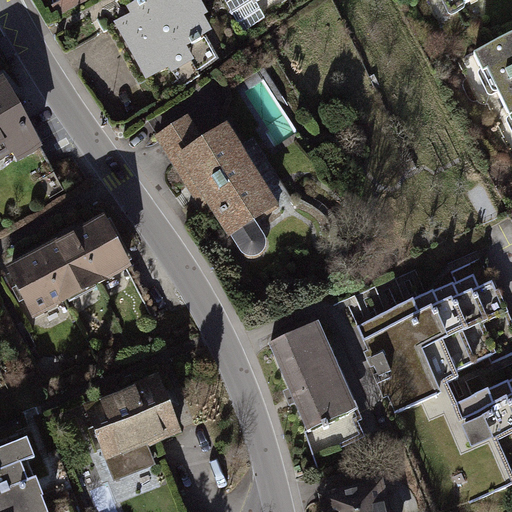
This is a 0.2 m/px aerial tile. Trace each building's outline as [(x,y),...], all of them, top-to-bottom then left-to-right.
[(132,21),(117,29),(150,87),(189,65),(196,77),(217,66),(204,43),(213,38),(204,23),(209,20),(197,0),(195,0),(187,5),(184,0),(153,0),(128,15),(132,21)] [(220,0),(238,29),(283,0),(220,0)] [(436,0),(444,16),(476,0),(436,0)] [(511,45),(475,63),(511,138),(511,45)] [(8,89),(0,93),(0,172),(41,151),(8,89)] [(197,120),(155,143),(192,210),(204,203),(227,245),(279,216),(233,133),(211,145),(197,120)] [(133,280),(106,227),(7,277),(34,330),(133,280)] [(511,348),(484,282),(361,334),(397,420),(421,410),(463,510),(511,489),(511,477),(511,476),(511,386),(460,408),(451,387),(511,362),(511,348)] [(321,330),(272,351),(310,441),(359,420),(321,330)] [(175,446),(154,391),(80,418),(101,474),(175,446)] [(51,511),(25,445),(0,454),(0,511),(51,511)] [(390,511),(388,499),(340,507),(340,511),(390,511)]
